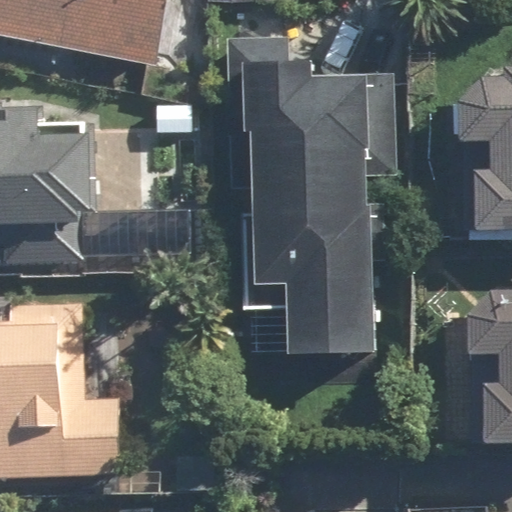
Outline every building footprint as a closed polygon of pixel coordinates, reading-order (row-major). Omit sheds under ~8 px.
[(162,0),(0,0),(0,44),(149,76),(162,0)] [(285,42),(224,44),(225,100),(220,100),(221,140),(226,140),(227,197),(242,197),(244,296),(275,295),(276,368),(366,366),(363,216),(358,217),(357,182),(393,182),(392,79),(302,80),(302,72),(286,72),(285,42)] [(494,87),(469,87),(445,114),(447,155),(478,154),(478,182),(459,182),(460,243),(511,242),(511,63),(501,64),(501,77),(494,77),(494,87)] [(0,235),(67,234),(67,222),(78,222),(77,129),(40,130),(40,113),(0,113),(0,235)] [(468,395),(469,456),(511,455),(511,276),(510,277),(510,292),(500,292),(500,302),(479,302),(457,325),(457,366),(487,366),(487,394),(468,395)] [(79,313),(0,314),(0,485),(116,483),(115,406),(81,406),(79,313)]
